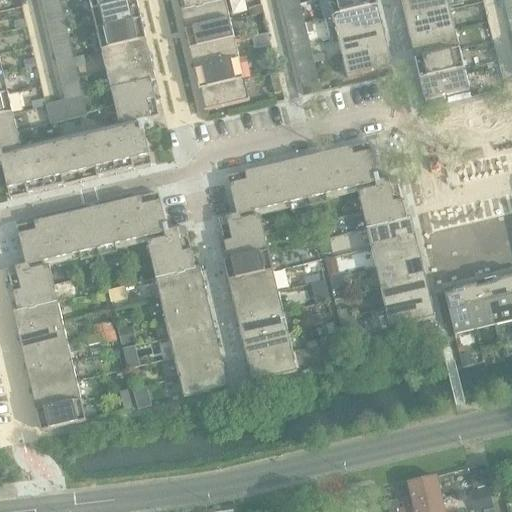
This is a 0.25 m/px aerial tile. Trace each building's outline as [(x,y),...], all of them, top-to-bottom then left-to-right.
[(136,0),(88,0),(92,13),(137,3),(136,0)] [(182,0),(185,11),(185,12),(225,3),(224,0),(182,0)] [(375,0),(328,0),(333,19),(378,8),(375,0)] [(447,0),(412,0),(401,3),(405,23),(450,12),(447,0)] [(511,0),(502,0),(505,9),(511,7),(511,0)] [(137,3),(92,13),(97,33),(142,23),(137,3)] [(185,11),(180,12),(185,33),(230,23),(225,3),(185,12),(185,11)] [(261,7),(249,10),(251,18),(263,15),(261,7)] [(333,19),(325,21),(330,41),(338,39),(337,39),(382,28),(378,8),(333,19)] [(70,10),(62,12),(64,19),(72,17),(70,10)] [(450,12),(405,23),(410,43),(455,32),(450,12)] [(72,18),(64,20),(66,28),(74,26),(72,18)] [(24,21),(14,24),(16,32),(26,29),(24,21)] [(142,23),(97,33),(101,53),(146,42),(142,23)] [(230,23),(185,33),(190,53),(234,42),(230,23)] [(382,28),(337,39),(338,39),(342,59),(387,48),(382,28)] [(455,32),(410,43),(415,62),(460,52),(455,32)] [(146,42),(101,53),(106,73),(151,62),(146,42)] [(234,42),(190,53),(194,73),(239,62),(234,42)] [(387,48),(342,59),(347,79),(392,69),(387,48)] [(460,52),(415,62),(420,82),(464,72),(460,52)] [(322,56),(312,58),(314,65),(324,63),(322,56)] [(83,57),(73,60),(75,69),(85,67),(83,57)] [(72,60),(57,63),(60,73),(74,70),(72,60)] [(151,62),(106,73),(111,93),(151,83),(151,84),(156,83),(151,62)] [(239,62),(194,73),(199,93),(244,82),(239,62)] [(275,65),(265,67),(268,77),(270,76),(277,74),(275,65)] [(464,72),(420,82),(424,103),(469,92),(464,72)] [(277,74),(270,76),(274,95),(282,93),(277,74)] [(244,82),(199,93),(204,114),(249,103),(244,82)] [(151,83),(111,93),(119,129),(159,119),(151,84),(151,83)] [(87,85),(80,87),(83,99),(90,98),(87,85)] [(318,86),(301,90),(303,98),(320,94),(318,86)] [(8,96),(0,98),(0,119),(13,116),(8,96)] [(67,103),(47,108),(51,126),(86,117),(82,99),(81,100),(67,103)] [(0,138),(17,134),(13,116),(0,119),(0,138)] [(0,162),(0,159),(0,156),(21,152),(17,134),(0,138),(0,169),(2,169),(8,193),(150,160),(144,135),(145,135),(143,128),(0,162)] [(236,218),(218,222),(228,263),(228,264),(268,254),(260,218),(358,195),(366,231),(407,221),(406,220),(398,185),(397,179),(384,183),(379,184),(378,177),(377,178),(369,146),(227,179),(236,218)] [(159,196),(16,229),(26,268),(7,272),(16,309),(12,310),(13,314),(17,313),(17,314),(57,304),(49,268),(147,245),(155,281),(196,271),(195,271),(186,230),(168,234),(167,228),(166,228),(159,196)] [(309,215),(299,217),(301,228),(311,226),(309,215)] [(407,221),(366,231),(371,251),(416,240),(411,219),(406,220),(407,221)] [(328,240),(317,243),(321,257),(331,254),(328,240)] [(416,240),(371,251),(376,271),(421,260),(416,240)] [(228,263),(223,264),(228,285),(273,274),(268,254),(228,264),(228,263)] [(421,260),(376,271),(381,291),(425,280),(421,260)] [(196,271),(155,281),(160,301),(205,290),(200,269),(195,271),(196,271)] [(336,269),(326,271),(329,280),(338,278),(336,269)] [(273,274),(228,285),(233,305),(278,294),(273,274)] [(318,276),(304,280),(306,287),(320,284),(318,276)] [(343,279),(329,282),(332,293),(345,289),(343,279)] [(425,280),(381,291),(385,310),(430,300),(425,280)] [(495,280),(484,282),(495,327),(511,323),(511,311),(505,282),(497,284),(495,280)] [(473,285),(474,290),(465,292),(475,332),(495,327),(484,282),(473,285)] [(123,289),(109,292),(109,293),(112,304),(126,301),(123,289)] [(456,289),(444,292),(454,337),(475,332),(465,292),(457,294),(456,289)] [(205,290),(160,301),(165,321),(210,310),(205,290)] [(326,290),(314,293),(317,306),(329,303),(326,290)] [(278,294),(233,305),(238,324),(283,314),(278,294)] [(430,300),(385,310),(390,331),(435,321),(430,300)] [(17,313),(13,314),(18,335),(62,324),(57,304),(17,314),(17,313)] [(210,310),(165,321),(170,340),(214,330),(210,310)] [(348,311),(336,313),(338,322),(350,319),(348,311)] [(283,314),(238,324),(243,344),(287,334),(283,314)] [(320,317),(311,319),(313,327),(322,325),(320,317)] [(350,319),(338,322),(342,337),(355,334),(352,318),(350,319)] [(62,324),(18,335),(22,354),(67,344),(62,324)] [(111,324),(95,328),(97,336),(100,336),(113,332),(111,324)] [(333,325),(327,327),(329,336),(336,335),(333,325)] [(132,329),(118,332),(122,346),(135,343),(132,329)] [(214,330),(170,340),(174,360),(219,350),(214,330)] [(113,332),(100,336),(102,345),(116,342),(113,332)] [(287,334),(243,344),(247,364),(292,353),(287,334)] [(67,344),(22,354),(27,374),(72,364),(67,344)] [(338,347),(329,349),(331,358),(340,356),(338,347)] [(219,350),(174,360),(179,380),(224,369),(219,350)] [(292,353),(247,364),(252,385),(297,374),(292,353)] [(469,355),(459,358),(462,368),(471,366),(470,361),(469,355)] [(72,364),(27,374),(32,394),(76,383),(72,364)] [(224,369),(179,380),(184,401),(229,390),(224,369)] [(76,383),(32,394),(37,414),(81,403),(76,383)] [(128,392),(119,394),(124,412),(132,410),(128,392)] [(149,398),(135,401),(137,412),(151,409),(149,398)] [(81,403),(37,414),(41,435),(86,424),(81,403)] [(484,478),(473,481),(475,490),(486,488),(484,478)] [(437,479),(408,486),(413,508),(442,501),(437,479)] [(445,511),(442,501),(413,508),(413,511),(445,511)] [(398,502),(387,504),(389,511),(394,511),(400,511),(398,502)]
